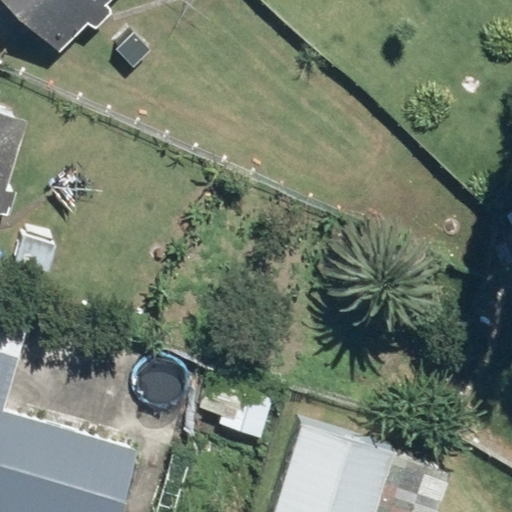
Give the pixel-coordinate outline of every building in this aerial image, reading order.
[(0,0),(0,2),(46,47),(75,18),(86,19),(95,14),(100,5),(99,0),(0,0)] [(0,106),(0,166),(17,111),(0,106)] [(56,231),(17,219),(3,262),(42,274),(56,231)] [(0,511),(110,511),(130,441),(0,405),(0,387),(12,344),(1,341),(11,307),(0,303),(0,511)] [(396,448),(295,414),(262,511),(426,511),(440,472),(394,457),(396,448)]
